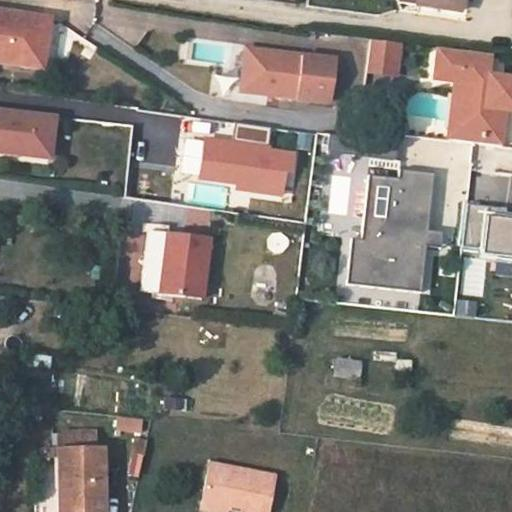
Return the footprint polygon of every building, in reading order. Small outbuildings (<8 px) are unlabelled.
[(418,0),(418,3),(417,6),(460,13),(461,0),(418,0)] [(0,36),(46,43),(50,21),(0,12),(0,36)] [(0,36),(0,63),(41,70),(46,43),(0,36)] [(403,42),(371,37),(366,68),(399,73),(403,42)] [(492,55),(438,47),(435,77),(456,81),(469,83),(462,131),(501,136),(505,112),(511,112),(511,79),(489,76),(492,55)] [(247,49),(245,69),(321,79),(331,80),(334,61),(247,49)] [(318,101),(321,79),(245,69),(242,91),(318,101)] [(469,83),(456,81),(448,139),(500,146),(501,136),(462,131),(469,83)] [(0,153),(9,155),(10,149),(51,153),(55,119),(0,112),(0,153)] [(400,136),(403,116),(383,113),(381,133),(397,135),(400,136)] [(291,173),(293,155),(268,151),(271,132),(235,126),(232,146),(206,142),(200,180),(238,185),(237,190),(281,196),(284,172),(291,173)] [(397,135),(381,133),(375,132),(373,150),(395,153),(397,135)] [(10,149),(9,155),(50,160),(51,153),(10,149)] [(399,180),(370,176),(363,240),(353,239),(347,285),(421,293),(426,246),(442,248),(443,233),(428,231),(435,174),(400,170),(399,180)] [(504,210),(465,206),(461,247),(481,250),(480,256),(496,258),(494,276),(511,278),(511,221),(503,220),(504,210)] [(147,233),(139,292),(159,294),(167,235),(147,233)] [(159,294),(201,300),(209,241),(167,235),(159,294)] [(475,304),(457,302),(456,316),(473,318),(475,304)] [(205,320),(202,340),(219,343),(223,323),(205,320)] [(360,381),(362,364),(337,361),(335,377),(360,381)] [(116,417),(115,431),(142,433),(143,419),(116,417)] [(102,511),(101,451),(95,451),(94,434),(65,434),(65,451),(41,451),(40,511),(102,511)] [(144,454),(146,443),(135,441),(133,452),(144,454)] [(202,505),(228,510),(237,511),(269,511),(276,477),(209,464),(202,505)]
